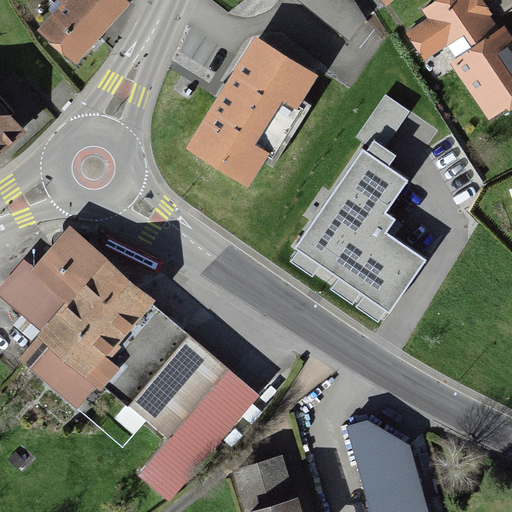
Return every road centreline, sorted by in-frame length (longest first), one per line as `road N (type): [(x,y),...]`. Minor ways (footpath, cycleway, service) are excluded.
road 1 (primary): [(511,438),(345,346),(119,193)]
road 2 (primary): [(105,129),(168,0)]
